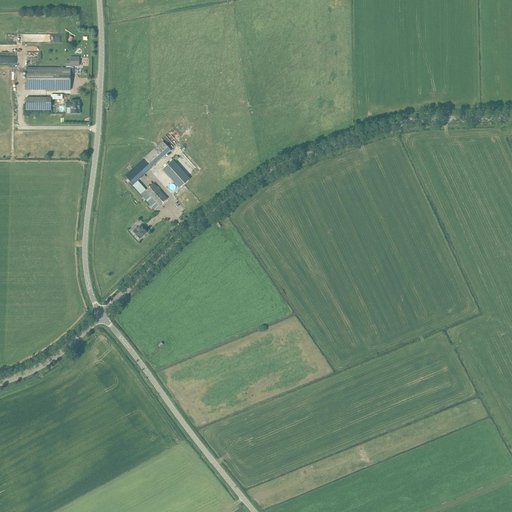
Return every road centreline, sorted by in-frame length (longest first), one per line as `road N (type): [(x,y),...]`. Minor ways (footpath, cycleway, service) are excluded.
road 1 (tertiary): [(100,314),(208,213),(280,164),(374,129),(511,115)]
road 2 (unclassified): [(100,314),(84,265),(98,115),(98,0)]
road 3 (unclassified): [(253,511),(100,314)]
road 4 (tertiary): [(100,314),(41,365),(0,383)]
